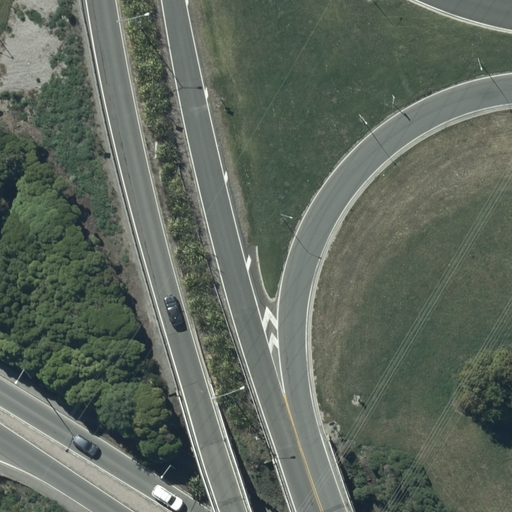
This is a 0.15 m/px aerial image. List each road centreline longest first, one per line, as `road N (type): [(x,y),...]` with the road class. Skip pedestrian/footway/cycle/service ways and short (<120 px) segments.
road 1 (trunk): [(236,511),(139,195),(101,0)]
road 2 (trunk): [(511,92),(415,128),(338,199),(294,293),(289,396),(300,448)]
road 3 (trunk): [(173,0),(251,332),(300,448)]
road 4 (trunk): [(0,389),(197,511)]
road 5 (tertiary): [(112,511),(0,440)]
